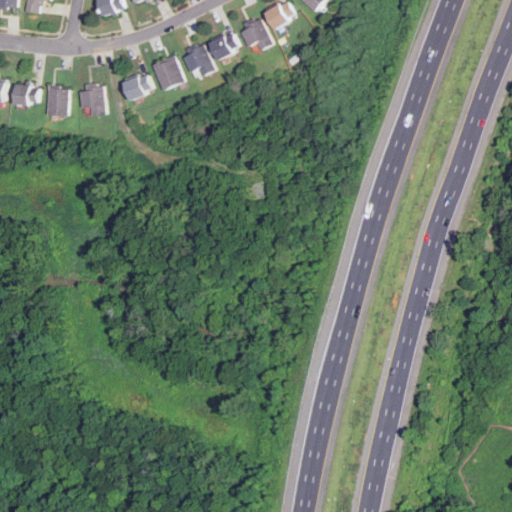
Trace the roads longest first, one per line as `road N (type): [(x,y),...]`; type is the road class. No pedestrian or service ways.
road 1 (motorway): [(452,0),(357,283),(304,511)]
road 2 (motorway): [(368,511),(427,273),(511,23)]
road 3 (residential): [(0,41),(121,43),(226,0)]
